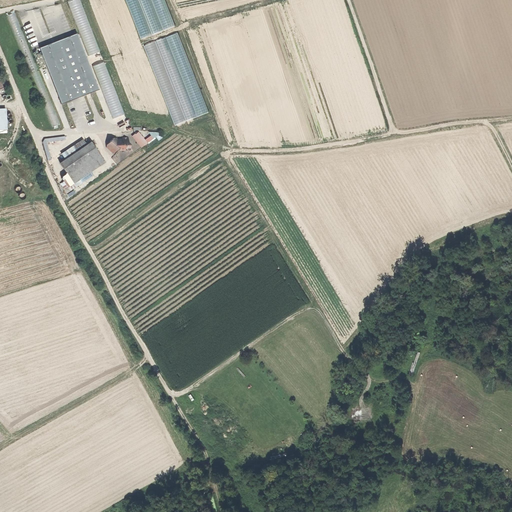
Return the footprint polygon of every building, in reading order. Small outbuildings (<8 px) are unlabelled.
[(72,0),(68,2),(88,56),(99,51),(79,0),(72,0)] [(127,0),(141,39),(176,27),(166,0),(127,0)] [(147,44),(174,125),(209,113),(181,32),(147,44)] [(77,33),(69,36),(88,85),(92,83),(95,90),(99,89),(77,33)] [(47,44),(69,101),(95,90),(92,83),(88,85),(69,36),(47,44)] [(61,104),(69,101),(47,44),(39,48),(61,104)] [(124,115),(107,61),(95,65),(112,119),(124,115)] [(43,103),(54,127),(61,124),(50,100),(43,103)] [(133,136),(142,148),(154,139),(151,135),(146,139),(139,131),(133,136)] [(66,136),(45,138),(47,160),(51,159),(49,141),(67,139),(66,136)] [(114,138),(106,145),(114,152),(119,148),(119,150),(125,151),(125,148),(130,148),(130,143),(129,143),(128,137),(121,138),(122,140),(118,140),(114,138)] [(60,163),(73,183),(104,162),(90,142),(60,163)] [(39,184),(34,186),(35,191),(37,190),(39,195),(45,193),(43,188),(41,189),(39,184)]
